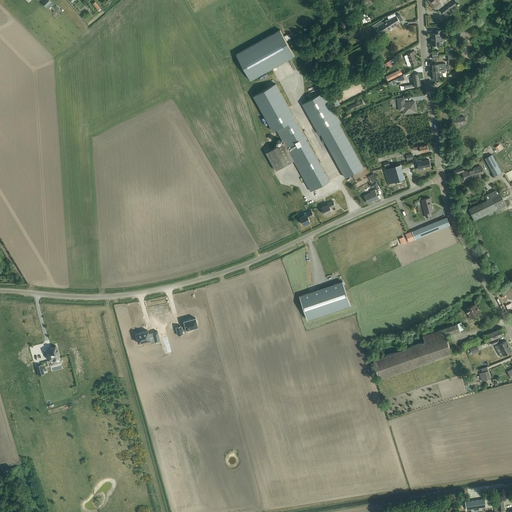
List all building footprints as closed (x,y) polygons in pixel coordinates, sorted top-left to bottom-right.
[(428,0),(434,8),(442,3),(439,0),(428,0)] [(458,0),(455,0),(455,1),(441,11),(443,14),(450,9),(452,11),(456,8),(454,6),(457,4),(460,2),(458,0)] [(376,29),(380,26),(384,32),(402,20),(398,14),(388,21),(387,19),(384,21),(382,19),(383,18),(372,25),(372,26),(373,25),(376,29)] [(236,54),(251,81),(295,56),(280,29),(236,54)] [(443,36),(443,30),(435,30),(435,33),(431,33),(431,40),(431,45),(440,45),(440,37),(443,36)] [(454,44),(456,50),(458,49),(460,54),(464,53),(459,41),(454,44)] [(413,52),(407,54),(405,55),(405,57),(407,65),(409,66),(417,63),(413,52)] [(445,69),(440,69),(440,70),(433,70),(433,79),(442,78),(442,71),(445,71),(445,69)] [(388,82),(400,76),(397,72),(386,77),(388,82)] [(419,73),(412,74),(414,84),(404,86),(405,89),(408,88),(415,87),(414,86),(421,85),(419,73)] [(276,129),(284,142),(266,152),(276,170),(294,160),(311,191),(330,181),(276,84),(254,96),(273,131),(276,129)] [(363,167),(339,123),(340,123),(323,92),(303,104),(320,134),(321,133),(324,139),(326,142),(346,177),(363,167)] [(414,108),(416,108),(415,102),(405,103),(404,98),(398,99),(399,110),(403,110),(404,114),(414,112),(414,108)] [(362,101),(349,107),(350,111),(364,105),(362,101)] [(452,118),(453,126),(465,124),(464,117),(452,118)] [(494,176),(502,172),(493,155),(485,159),(494,176)] [(421,160),(417,160),(417,164),(418,169),(423,169),(423,167),(430,165),(429,160),(422,161),(421,160)] [(400,164),(384,169),(386,174),(387,178),(388,183),(389,183),(395,182),(405,178),(400,164)] [(483,177),(482,174),(484,174),(482,167),(463,173),(465,180),(477,176),(477,179),(479,180),(482,179),(483,177)] [(376,181),(375,178),(372,174),(368,176),(370,181),(372,183),(370,184),(372,187),(374,186),(375,189),(379,188),(376,181)] [(367,203),(378,198),(374,189),(370,191),(371,193),(364,196),(367,203)] [(475,220),(506,205),(498,189),(485,196),(487,200),(469,209),(475,220)] [(431,216),(430,212),(433,211),(431,204),(432,204),(430,198),(422,200),(425,213),(426,217),(431,216)] [(328,205),(322,208),(325,214),(332,211),(330,208),(335,206),(333,201),(328,203),(328,205)] [(304,216),(300,218),(304,225),(310,222),(309,218),(314,216),(312,211),(307,214),(306,212),(303,213),(304,216)] [(417,229),(421,237),(440,229),(450,225),(448,221),(447,217),(437,221),(417,229)] [(406,234),(405,234),(406,235),(408,239),(409,242),(415,239),(412,231),(406,234)] [(308,319),(351,304),(343,281),(300,296),(308,319)] [(472,318),(473,317),(473,318),(476,316),(480,313),(476,304),(467,308),(465,309),(467,313),(469,313),(472,318)] [(180,325),(175,327),(176,327),(178,335),(183,334),(182,331),(198,327),(195,318),(191,319),(188,319),(188,320),(183,321),(185,326),(181,327),(180,326),(181,326),(180,325)] [(446,335),(463,329),(460,322),(423,336),(425,341),(373,359),(379,378),(452,353),(446,335)] [(486,342),(504,334),(501,328),(484,335),(486,342)] [(136,334),(135,334),(138,343),(150,339),(151,343),(160,341),(157,331),(152,332),(152,333),(149,334),(148,331),(147,331),(143,332),(140,333),(136,334)] [(167,336),(162,338),(165,347),(166,346),(166,349),(167,353),(171,352),(169,345),(167,336)] [(465,348),(478,343),(477,338),(463,343),(465,348)] [(498,345),(504,355),(511,351),(506,340),(498,345)] [(58,353),(56,347),(51,348),(51,349),(50,349),(47,350),(48,352),(48,353),(49,357),(50,360),(51,360),(53,359),(54,360),(57,359),(60,358),(58,353)] [(38,373),(38,376),(40,375),(44,374),(41,364),(36,366),(38,373)] [(481,368),(482,372),(479,373),(481,381),(490,379),(488,371),(487,367),(481,368)] [(475,500),(465,502),(465,503),(466,508),(466,510),(471,509),(472,510),(472,511),(473,511),(482,510),(482,508),(481,507),(482,507),(484,507),(486,507),(486,505),(486,503),(485,498),(475,500)]
